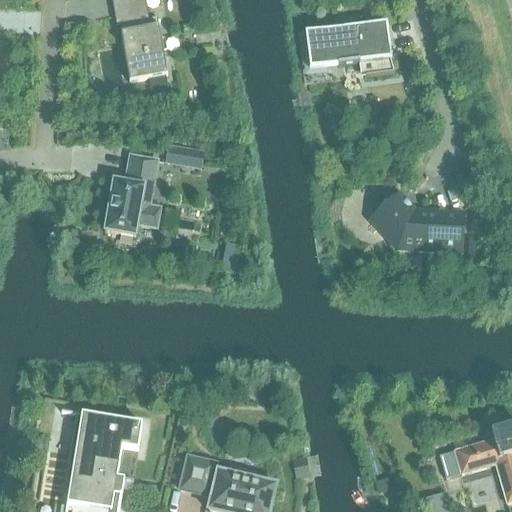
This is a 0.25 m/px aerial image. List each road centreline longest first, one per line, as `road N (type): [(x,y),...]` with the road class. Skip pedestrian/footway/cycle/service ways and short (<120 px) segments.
road 1 (residential): [(447,164),(447,119),(413,0)]
road 2 (residential): [(54,0),(42,160)]
